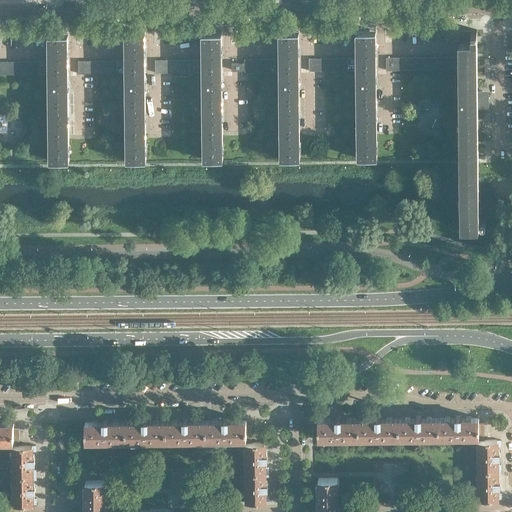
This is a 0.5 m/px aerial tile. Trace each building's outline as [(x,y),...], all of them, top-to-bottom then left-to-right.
[(478,161),(478,121),(477,108),(481,108),(483,108),(482,90),(481,90),(477,90),(477,29),(458,30),(458,52),(458,56),(459,69),(460,157),(460,162),(460,177),(460,206),(460,227),(479,226),(479,218),(479,206),(478,177),(478,161)] [(376,61),(376,30),(356,31),(356,57),(356,61),(376,61)] [(299,62),(299,31),(279,31),(279,58),(279,62),(299,62)] [(222,63),(222,32),(202,32),(202,59),(202,63),(222,63)] [(145,64),(145,33),(125,33),(125,60),(125,64),(145,64)] [(68,64),(68,34),(48,34),(49,60),(49,65),(68,64)] [(398,70),(397,57),(386,57),(386,70),(398,70)] [(49,73),(49,65),(49,60),(40,61),(40,73),(49,73)] [(376,94),(376,61),(356,61),(356,70),(357,94),(376,94)] [(299,94),(299,62),(279,62),(279,71),(280,95),(299,94)] [(222,95),(222,63),(202,63),(202,72),(203,95),(222,95)] [(69,97),(68,64),(49,65),(49,73),(49,97),(69,97)] [(146,96),(145,64),(125,64),(126,73),(126,96),(146,96)] [(300,127),(299,94),(280,95),(280,127),(300,127)] [(377,126),(376,94),(357,94),(357,126),(377,126)] [(223,128),(222,95),(203,95),(203,128),(223,128)] [(146,128),(146,96),(126,96),(126,129),(146,128)] [(69,129),(69,97),(49,97),(49,129),(69,129)] [(377,157),(377,126),(357,126),(357,157),(377,157)] [(300,158),(300,127),(280,127),(280,158),(300,158)] [(146,159),(146,128),(126,129),(127,159),(146,159)] [(223,158),(223,128),(203,128),(203,159),(223,158)] [(69,160),(69,129),(49,129),(50,160),(69,160)] [(494,273),(496,261),(487,259),(485,271),(494,273)] [(478,427),(478,423),(478,417),(461,417),(461,415),(455,415),(455,417),(438,418),(438,435),(478,435),(478,431),(478,427)] [(398,436),(398,418),(381,418),(381,416),(375,416),(375,418),(358,418),(358,436),(398,436)] [(438,435),(438,418),(421,418),(421,416),(415,416),(415,418),(398,418),(398,436),(438,435)] [(358,436),(358,418),(341,419),(341,417),(335,417),(335,419),(318,419),(318,437),(358,436)] [(206,438),(206,420),(188,420),(188,418),(183,418),(183,420),(166,420),(166,438),(206,438)] [(246,430),(246,425),(246,420),(228,420),(228,418),(223,418),(223,420),(206,420),(206,438),(246,437),(246,434),(246,430)] [(126,439),(126,421),(108,421),(108,419),(103,419),(103,421),(85,421),(85,439),(126,439)] [(166,438),(166,420),(148,421),(148,419),(143,419),(143,421),(126,421),(126,439),(166,438)] [(13,432),(13,428),(14,428),(14,422),(0,422),(0,440),(13,440),(13,436),(13,432)] [(500,458),(500,452),(497,452),(497,445),(501,445),(501,440),(484,440),(478,440),(478,469),(501,469),(501,464),(497,464),(497,458),(500,458)] [(267,460),(267,454),(265,454),(265,448),(268,448),(268,442),(251,442),(246,442),(246,472),(268,472),(268,466),(265,466),(265,460),(267,460)] [(35,463),(35,457),(32,457),(32,450),(36,450),(36,445),(19,445),(13,445),(14,474),(36,474),(36,469),(33,469),(33,463),(35,463)] [(500,486),(500,481),(498,481),(498,474),(501,474),(501,469),(478,469),(479,499),(501,498),(501,493),(498,493),(498,486),(500,486)] [(268,489),(268,483),(265,483),(265,477),(269,477),(268,472),(246,472),(246,501),(269,501),(269,495),(265,495),(265,489),(268,489)] [(35,491),(35,486),(33,486),(33,479),(36,479),(36,474),(14,474),(14,504),(36,503),(36,498),(33,498),(33,491),(35,491)] [(338,509),(337,477),(318,477),(319,509),(338,509)] [(105,511),(105,479),(86,479),(86,511),(105,511)]
